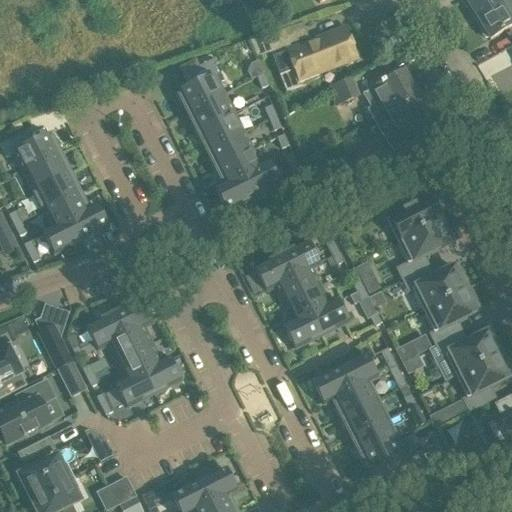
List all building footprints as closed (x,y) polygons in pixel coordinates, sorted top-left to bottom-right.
[(462,0),(461,2),(465,9),(470,9),(476,19),(505,0),(462,0)] [(511,0),(505,0),(476,19),(482,29),(480,33),(484,39),(489,39),(490,41),(511,27),(511,0)] [(0,10),(0,36),(21,30),(14,7),(0,10)] [(256,22),(262,32),(271,27),(265,17),(256,22)] [(304,24),(252,42),(258,58),(292,46),(291,44),(310,38),(304,24)] [(298,50),(274,59),(287,93),(302,87),(300,81),(356,60),(345,31),(310,45),(307,39),(296,44),(298,50)] [(223,96),(214,77),(222,73),(215,61),(189,75),(194,86),(175,95),(181,107),(183,106),(187,114),(223,96)] [(251,65),(248,74),(251,81),(257,79),(264,76),(265,76),(259,62),(251,65)] [(381,85),(369,91),(383,116),(418,96),(404,72),(385,83),(384,81),(380,84),(381,85)] [(269,87),(264,76),(257,79),(261,90),(269,87)] [(352,81),(329,90),(336,107),(359,97),(352,81)] [(233,115),(223,96),(187,114),(191,123),(189,124),(195,135),(233,115)] [(383,125),(378,128),(392,153),(413,135),(411,133),(412,132),(412,131),(431,120),(418,96),(383,116),(379,118),(383,125)] [(276,118),(271,107),(264,110),(269,121),(276,118)] [(207,153),(243,135),(233,115),(195,135),(200,145),(202,144),(207,153)] [(274,133),(281,129),(276,118),(269,121),(274,133)] [(24,174),(60,156),(55,147),(57,146),(51,135),(32,144),(27,133),(0,147),(6,159),(14,155),(24,174)] [(252,152),(243,135),(207,153),(210,160),(208,161),(214,172),(252,152)] [(289,148),(284,137),(277,140),(281,151),(289,148)] [(260,169),(252,152),(214,172),(219,182),(221,181),(224,187),(224,188),(242,179),(260,170),(260,169)] [(374,193),(401,175),(387,153),(386,154),(362,170),(359,172),(374,193)] [(296,166),(292,155),(285,158),(289,169),(296,166)] [(71,174),(66,163),(64,164),(60,156),(24,174),(33,193),(71,174)] [(264,193),(280,185),(269,165),(260,169),(260,170),(242,179),(253,201),(265,195),(264,193)] [(43,213),(79,194),(75,186),(77,185),(71,174),(33,193),(43,213)] [(253,201),(242,179),(224,188),(224,187),(215,192),(225,213),(241,205),(242,206),(253,201)] [(91,213),(90,212),(85,202),(83,203),(79,194),(43,213),(52,231),(53,232),(71,223),(91,213)] [(396,244),(441,222),(439,219),(443,217),(435,202),(432,204),(430,199),(408,210),(403,199),(376,212),(382,225),(386,223),(396,244)] [(92,237),(108,229),(98,208),(90,212),(91,213),(71,223),(82,244),(93,238),(92,237)] [(21,224),(16,213),(9,217),(14,227),(21,224)] [(1,215),(0,214),(0,247),(0,248),(14,241),(1,215)] [(439,252),(439,251),(451,245),(449,241),(453,239),(445,223),(442,225),(441,223),(441,222),(396,244),(407,265),(396,271),(402,282),(429,269),(424,258),(431,255),(431,256),(439,252)] [(70,250),(82,244),(71,223),(53,232),(52,231),(43,236),(53,256),(69,248),(70,250)] [(26,235),(21,224),(14,227),(19,238),(26,235)] [(337,250),(330,237),(323,240),(330,254),(337,250)] [(35,252),(31,243),(24,247),(28,256),(35,252)] [(310,270),(320,265),(309,244),(293,252),(293,251),(281,257),(292,278),(310,269),(310,270)] [(343,263),(337,250),(330,254),(336,267),(343,263)] [(40,261),(35,252),(28,256),(33,265),(40,261)] [(292,278),(281,257),(270,262),(270,264),(255,272),(265,293),(274,288),(274,287),(292,278)] [(282,307),(320,288),(310,270),(310,269),(292,278),(274,287),(274,288),(278,295),(276,296),(282,307)] [(466,291),(464,288),(468,286),(460,271),(457,273),(455,269),(442,275),(442,274),(434,278),(429,269),(402,282),(408,294),(412,292),(422,313),(466,291)] [(375,279),(363,285),(369,296),(380,290),(375,279)] [(364,290),(359,281),(352,285),(357,294),(364,290)] [(311,317),(329,308),(329,307),(320,288),(282,307),(287,318),(289,317),(293,325),(293,326),(311,317)] [(368,299),(364,290),(357,294),(361,303),(368,299)] [(477,314),(475,310),(479,308),(471,293),(468,294),(466,291),(422,313),(433,334),(429,336),(435,348),(462,334),(457,325),(465,321),(465,320),(477,314)] [(368,299),(374,311),(387,304),(381,293),(368,299)] [(349,323),(338,302),(329,307),(329,308),(311,317),(322,338),(334,332),(333,331),(349,323)] [(152,324),(141,303),(125,311),(125,309),(113,315),(124,337),(142,328),(152,324)] [(124,337),(113,315),(102,321),(102,323),(87,330),(97,351),(106,346),(124,337)] [(381,325),(377,316),(370,319),(374,328),(381,325)] [(322,338),(311,317),(293,326),(293,325),(284,330),(294,350),(310,342),(311,344),(322,338)] [(59,340),(64,328),(52,324),(50,330),(40,334),(52,359),(65,352),(59,340)] [(153,346),(148,335),(146,336),(142,328),(124,337),(106,346),(116,365),(153,346)] [(501,352),(493,336),(490,338),(488,334),(475,341),(475,340),(467,344),(462,334),(435,348),(441,359),(445,357),(455,378),(499,356),(498,354),(501,352)] [(0,401),(26,388),(20,376),(21,376),(4,341),(0,342),(0,401)] [(410,344),(395,352),(401,365),(417,357),(410,344)] [(143,375),(161,366),(161,365),(157,358),(159,357),(153,346),(116,365),(125,383),(125,384),(143,375)] [(84,357),(79,348),(72,352),(77,360),(84,357)] [(392,359),(387,350),(380,354),(385,363),(392,359)] [(490,390),(498,386),(498,385),(510,379),(508,375),(511,373),(504,358),(501,360),(499,356),(455,378),(466,400),(462,401),(469,414),(496,400),(490,390)] [(417,357),(401,365),(407,376),(423,369),(417,357)] [(368,384),(377,379),(367,358),(351,366),(350,365),(339,370),(349,392),(367,383),(368,384)] [(396,368),(392,359),(385,363),(389,372),(396,368)] [(165,389),(181,381),(170,361),(161,365),(161,366),(143,375),(154,397),(165,391),(165,389)] [(72,366),(58,373),(71,400),(86,393),(72,366)] [(94,376),(89,367),(82,371),(87,379),(94,376)] [(331,401),(349,392),(339,370),(327,376),(328,378),(312,386),(322,406),(332,402),(331,401)] [(154,397),(143,375),(125,384),(125,383),(116,388),(126,409),(142,401),(142,403),(154,397)] [(98,385),(94,376),(87,379),(91,389),(98,385)] [(406,387),(401,377),(394,380),(399,391),(406,387)] [(55,400),(46,383),(16,398),(18,403),(5,409),(8,414),(0,418),(0,443),(0,444),(4,442),(7,447),(50,426),(40,407),(55,400)] [(339,421),(377,402),(368,384),(367,383),(349,392),(331,401),(332,402),(336,409),(334,410),(339,421)] [(108,404),(103,395),(96,399),(101,408),(108,404)] [(416,407),(410,396),(403,400),(409,410),(416,407)] [(511,397),(495,406),(511,439),(511,397)] [(387,421),(377,402),(339,421),(345,432),(347,431),(351,440),(387,421)] [(105,417),(112,413),(108,404),(101,408),(105,417)] [(421,418),(416,407),(409,410),(414,421),(421,418)] [(397,441),(387,421),(351,440),(355,448),(353,449),(359,460),(397,441)] [(87,432),(85,433),(101,464),(113,458),(103,437),(87,432)] [(441,443),(435,432),(428,435),(434,446),(441,443)] [(406,460),(406,459),(397,441),(359,460),(364,471),(366,470),(370,477),(370,478),(406,460)] [(446,453),(441,443),(434,446),(439,457),(446,453)] [(27,502),(73,478),(66,465),(62,467),(57,458),(48,462),(44,454),(23,464),(28,473),(19,477),(24,487),(20,489),(27,502)] [(409,484),(418,479),(407,458),(406,459),(406,460),(370,478),(370,477),(368,478),(379,499),(388,494),(391,500),(412,489),(409,484)] [(462,485),(451,464),(439,470),(441,473),(446,484),(450,491),(462,485)] [(236,492),(226,471),(210,479),(209,478),(198,483),(209,505),(227,496),(227,497),(236,492)] [(79,491),(73,478),(27,502),(32,511),(73,511),(71,507),(80,502),(75,493),(79,491)] [(135,498),(126,480),(107,490),(116,508),(135,498)] [(194,511),(209,505),(198,483),(186,489),(187,491),(171,499),(177,511),(194,511)] [(237,511),(233,503),(231,504),(227,497),(227,496),(209,505),(194,511),(237,511)]
